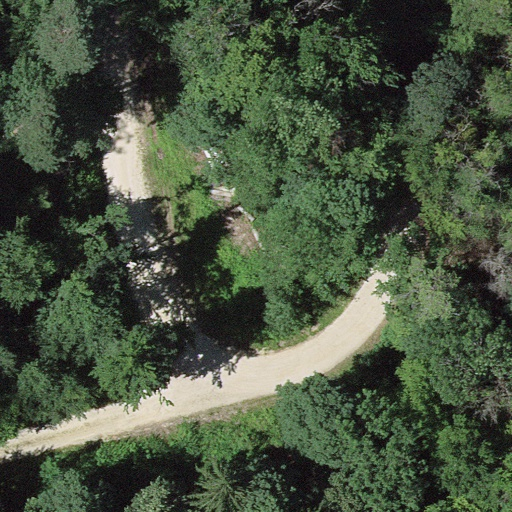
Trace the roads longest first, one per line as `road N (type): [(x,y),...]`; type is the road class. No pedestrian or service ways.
road 1 (track): [(333,0),(400,151),(388,271),(365,314),(299,358),(226,387)]
road 2 (track): [(226,387),(175,323),(137,254),(90,0)]
road 3 (track): [(226,387),(0,458)]
